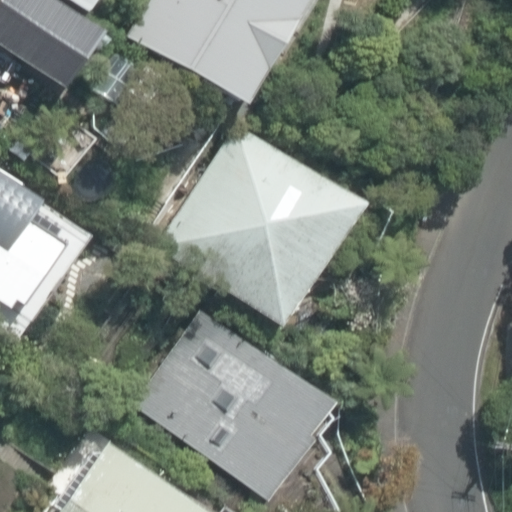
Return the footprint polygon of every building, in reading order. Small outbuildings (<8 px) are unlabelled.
[(93,0),(68,0),(85,12),(93,0)] [(287,0),(124,0),(105,32),(219,100),(287,0)] [(0,135),(25,101),(0,83),(0,135)] [(349,200),(218,117),(138,234),(262,322),(349,200)] [(0,334),(16,344),(88,232),(0,169),(0,334)] [(125,404),(265,502),(307,442),(301,437),(324,405),(190,311),(125,404)] [(49,511),(218,511),(214,508),(211,511),(194,511),(100,443),(49,511)]
